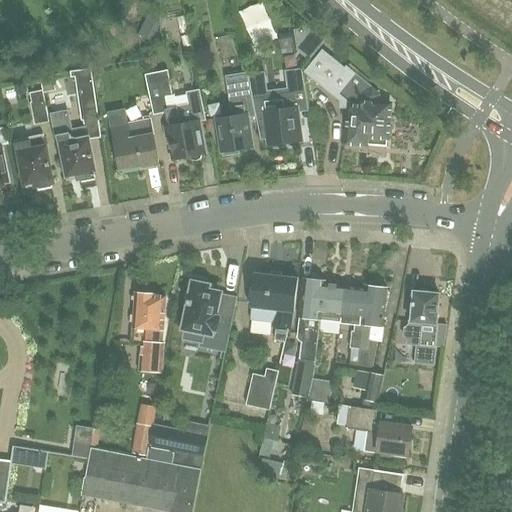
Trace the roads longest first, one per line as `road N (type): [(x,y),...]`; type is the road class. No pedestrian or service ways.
road 1 (residential): [(0,258),(264,209),(442,217),(494,231)]
road 2 (tertiary): [(448,511),(494,231)]
road 3 (primary): [(511,124),(335,0)]
